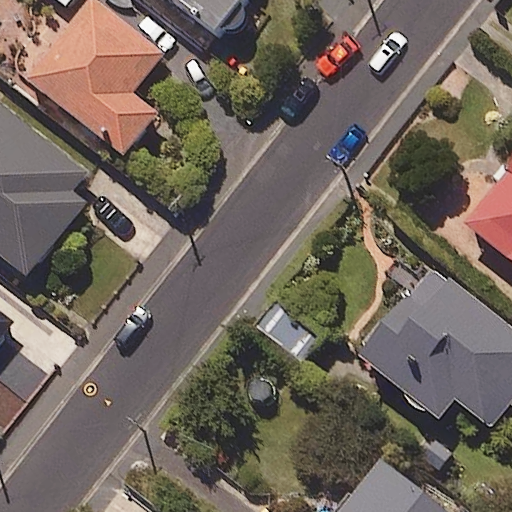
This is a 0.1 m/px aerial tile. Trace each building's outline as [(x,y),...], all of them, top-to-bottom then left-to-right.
[(166,54),(96,0),(93,0),(31,80),(129,155),(160,114),(135,95),(166,54)] [(173,0),(220,36),(247,0),(173,0)] [(104,187),(0,102),(0,253),(31,278),(104,187)] [(511,171),(470,225),(511,257),(511,171)] [(511,327),(437,267),(364,357),(443,421),(459,400),(494,429),(511,406),(511,327)] [(323,341),(281,310),(264,332),(306,364),(323,341)] [(0,345),(14,328),(0,316),(0,345)] [(449,511),(385,459),(341,511),(449,511)]
